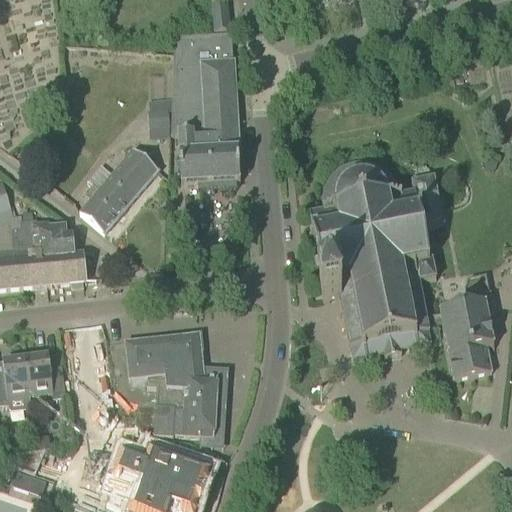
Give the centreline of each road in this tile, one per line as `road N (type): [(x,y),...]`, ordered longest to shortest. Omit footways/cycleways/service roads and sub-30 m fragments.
road 1 (residential): [(0,322),(274,290)]
road 2 (residential): [(259,76),(511,11)]
road 3 (residential): [(274,290),(259,76)]
road 4 (residential): [(272,379),(230,511)]
